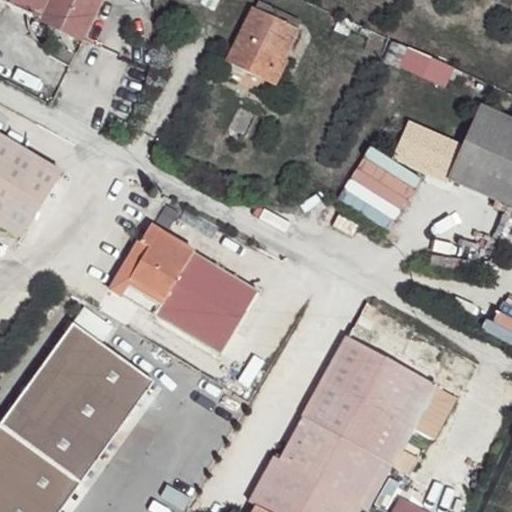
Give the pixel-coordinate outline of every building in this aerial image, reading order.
[(6,0),(4,4),(82,42),(102,0),(6,0)] [(204,0),(167,0),(198,15),(204,0)] [(294,29),(249,7),(222,60),(260,78),(270,58),(278,62),(294,29)] [(392,41),(383,60),(442,89),(451,69),(392,41)] [(511,128),(474,111),(444,186),(511,214),(511,128)] [(0,222),(17,233),(54,168),(0,137),(0,222)] [(253,286),(148,223),(110,285),(216,348),(253,286)] [(375,331),(378,308),(361,306),(358,329),(375,331)] [(87,311),(0,433),(0,511),(66,511),(154,386),(101,348),(113,330),(87,311)] [(424,383),(349,341),(279,461),(267,456),(240,502),(249,510),(252,511),(363,511),(434,391),(424,383)]
